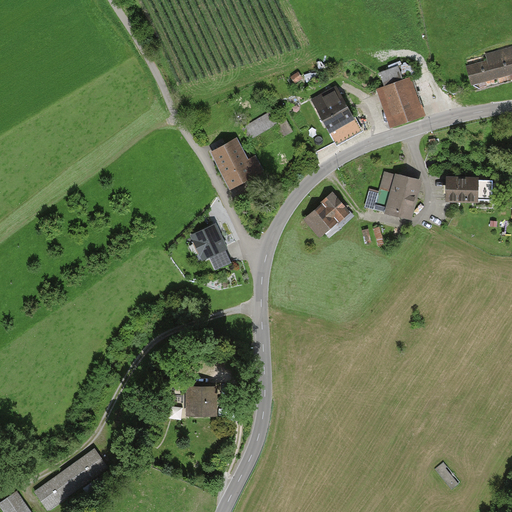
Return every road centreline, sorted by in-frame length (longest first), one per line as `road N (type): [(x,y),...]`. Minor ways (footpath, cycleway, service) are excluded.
road 1 (unclassified): [(223,511),(259,435),(262,284),(272,239),(298,194),(371,144),(511,106)]
road 2 (track): [(261,308),(168,334),(135,364),(94,438),(0,495)]
road 3 (track): [(113,0),(245,242),(267,256)]
